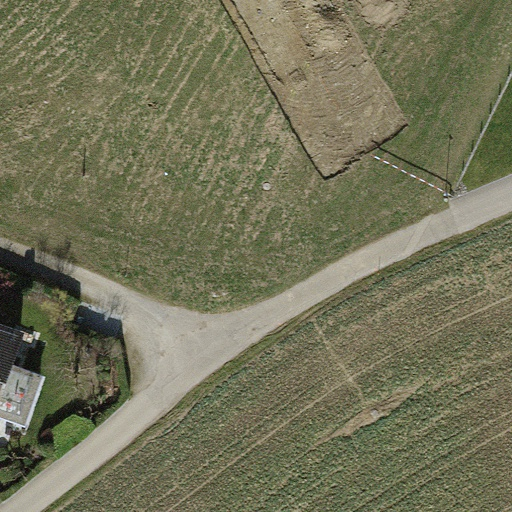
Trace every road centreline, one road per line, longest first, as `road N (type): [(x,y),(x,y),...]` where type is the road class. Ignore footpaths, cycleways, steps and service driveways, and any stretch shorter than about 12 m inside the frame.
road 1 (residential): [(14,511),(200,363),(329,283),(511,193)]
road 2 (unknown): [(272,0),(412,239)]
road 3 (track): [(0,254),(95,288),(200,363)]
